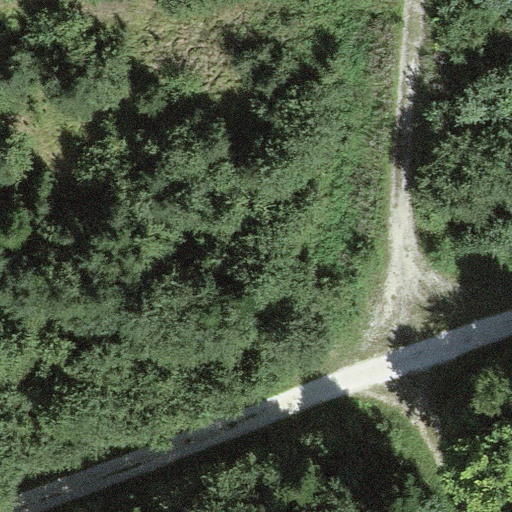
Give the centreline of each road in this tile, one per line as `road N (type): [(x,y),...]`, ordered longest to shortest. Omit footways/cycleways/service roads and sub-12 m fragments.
road 1 (track): [(10,511),(511,323)]
road 2 (track): [(394,364),(422,0)]
road 3 (track): [(394,364),(472,511)]
